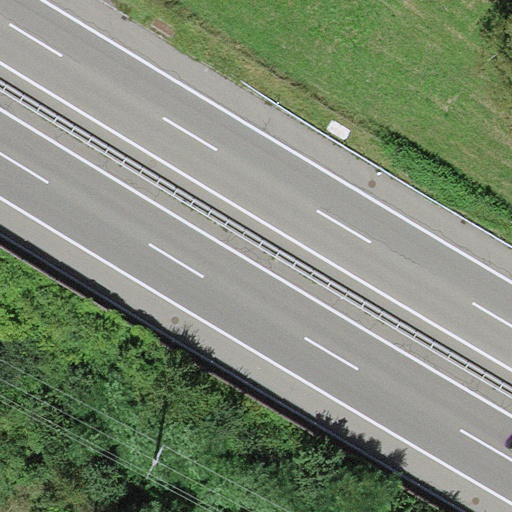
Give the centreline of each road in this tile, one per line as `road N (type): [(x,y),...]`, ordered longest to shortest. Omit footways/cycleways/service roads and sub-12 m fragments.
road 1 (motorway): [(511,322),(0,11)]
road 2 (motorway): [(0,154),(511,460)]
